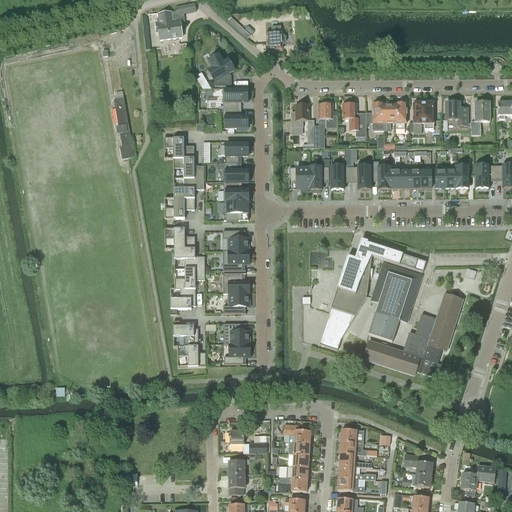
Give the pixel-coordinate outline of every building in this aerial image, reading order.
[(194,5),(175,9),(177,17),(196,13),(194,5)] [(180,24),(173,25),(172,14),(158,16),(159,26),(157,26),(157,30),(159,30),(160,42),(182,40),(180,24)] [(231,19),(228,23),(236,30),(239,27),(231,19)] [(281,33),(280,30),(273,30),(273,34),(266,34),(267,52),(268,52),(268,53),(271,55),(274,54),(276,52),(282,51),(282,46),(284,46),(286,44),(285,40),(284,38),(281,38),(281,33)] [(245,32),(241,35),(247,41),(250,37),(245,32)] [(215,57),(206,67),(212,72),(209,75),(219,84),(219,88),(234,88),(234,76),(231,74),(233,73),(231,71),(234,67),(224,59),(221,62),(215,57)] [(225,112),(238,112),(238,106),(239,106),(240,104),(247,104),(247,102),(249,102),(249,94),(247,94),(247,92),(222,92),(223,112),(225,112)] [(127,159),(134,158),(124,100),(114,102),(119,128),(116,128),(117,135),(120,135),(123,149),(122,149),(124,160),(127,159)] [(395,131),(400,131),(405,131),(405,125),(407,125),(407,106),(402,106),(400,104),(397,105),(396,106),(395,106),(395,131)] [(433,106),(432,106),(430,104),(427,104),(425,106),(414,106),(414,136),(421,136),(421,126),(424,125),(424,131),(433,131),(433,106)] [(511,120),(511,104),(497,105),(498,118),(499,118),(499,122),(504,122),(504,118),(511,118),(511,120)] [(384,133),(384,106),(383,106),(382,105),(379,105),(378,106),(372,106),(373,133),(384,133)] [(458,128),(467,128),(467,111),(459,111),(459,105),(446,105),(446,123),(458,122),(458,128)] [(490,124),(490,105),(474,105),(474,125),(471,125),(471,138),(480,138),(480,124),(490,124)] [(343,122),(349,121),(349,133),(356,133),(356,139),(357,139),(366,139),(366,116),(356,116),(356,106),(342,107),(343,122)] [(391,125),(395,125),(395,131),(395,106),(384,106),(384,133),(391,133),(391,125)] [(291,130),(302,129),(302,123),(309,123),(309,107),(296,107),(296,114),(291,114),(291,130)] [(325,122),(333,122),(332,107),(319,107),(319,128),(325,128),(325,122)] [(238,117),(238,112),(225,112),(225,131),(228,131),(234,131),(237,131),(237,133),(246,133),(246,131),(247,131),(247,118),(240,119),(239,117),(238,117)] [(195,161),(195,148),(184,148),(184,140),(175,140),(164,140),(164,150),(174,150),(174,161),(195,161)] [(247,158),(247,146),(247,144),(237,144),(238,146),(236,146),(236,142),(228,142),(228,146),(225,146),(225,161),(219,161),(219,165),(223,165),(226,165),(238,165),(238,160),(239,160),(241,158),(247,158)] [(358,166),(358,150),(345,150),(345,166),(358,166)] [(204,168),(200,168),(195,168),(195,161),(174,161),(173,170),(184,170),(184,180),(204,180),(204,168)] [(371,191),(370,164),(358,165),(358,169),(350,169),(350,182),(356,182),(356,183),(358,184),(358,191),(371,191)] [(511,164),(506,164),(506,168),(495,168),(495,181),(501,181),(501,182),(503,183),(503,190),(511,189),(511,164)] [(248,184),(248,172),(241,172),(239,171),(238,171),(238,165),(226,165),(226,184),(238,184),(238,185),(248,184)] [(456,166),(456,172),(456,190),(468,190),(468,166),(456,166)] [(490,181),(495,181),(495,168),(475,168),(475,190),(488,190),(488,183),(490,182),(490,181)] [(350,182),(350,169),(330,169),(330,191),(343,191),(343,185),(345,183),(345,182),(350,182)] [(378,170),(378,191),(390,191),(390,173),(390,169),(378,170)] [(309,194),(309,192),(309,170),(289,170),(289,183),(295,183),(296,185),(296,192),(301,192),(301,194),(309,194)] [(309,170),(309,192),(309,194),(319,194),(319,192),(321,192),(321,185),(323,183),(323,182),(328,182),(328,170),(309,170)] [(420,170),(410,171),(410,173),(410,191),(421,191),(420,173),(420,170)] [(435,190),(446,190),(446,173),(446,170),(435,170),(435,190)] [(446,173),(446,190),(456,190),(456,172),(446,173)] [(390,173),(390,191),(400,191),(400,173),(390,173)] [(410,191),(410,173),(400,173),(400,191),(410,191)] [(421,191),(431,191),(431,173),(420,173),(421,191)] [(204,180),(184,180),(184,190),(174,190),(174,199),(195,199),(195,192),(204,192),(204,188),(204,185),(204,180)] [(226,204),(248,204),(250,204),(250,195),(248,195),(248,192),(241,192),(239,190),(238,190),(238,185),(238,184),(226,184),(223,184),(224,204),(226,204)] [(195,199),(174,199),(174,210),(165,210),(165,221),(176,221),(185,221),(185,212),(195,212),(195,199)] [(248,215),(248,204),(226,204),(226,223),(240,223),(240,222),(239,222),(238,217),(240,217),(241,216),(248,215)] [(174,251),(195,251),(194,239),(184,239),(184,230),(164,231),(165,241),(174,241),(174,251)] [(248,253),(248,240),(242,240),(242,233),(222,233),(222,241),(228,241),(229,253),(248,253)] [(319,347),(328,350),(337,353),(341,342),(366,300),(372,258),(423,275),(426,264),(367,245),(368,244),(361,242),(355,261),(347,258),(319,347)] [(204,259),(200,259),(195,259),(195,251),(174,251),(174,261),(184,261),(184,271),(204,271),(204,259)] [(243,273),(243,266),(249,266),(248,253),(229,253),(223,253),(223,273),(243,273)] [(407,325),(422,278),(383,265),(370,303),(378,305),(368,337),(392,344),(399,322),(407,325)] [(181,292),(195,292),(195,283),(205,283),(204,271),(184,271),(185,281),(174,281),(174,292),(181,292)] [(249,295),(249,282),(243,282),(243,275),(223,275),(223,296),(229,296),(249,295)] [(195,292),(181,292),(181,301),(170,301),(170,318),(177,317),(177,312),(191,312),(191,309),(195,309),(195,292)] [(249,308),(249,295),(229,296),(229,308),(223,308),(223,316),(243,316),(243,309),(249,308)] [(369,343),(363,362),(414,378),(415,376),(416,374),(433,379),(436,371),(438,372),(441,373),(441,372),(442,370),(442,367),(443,367),(437,366),(442,352),(446,353),(463,303),(444,297),(440,309),(438,309),(436,315),(438,316),(437,321),(421,316),(415,336),(413,336),(413,338),(409,340),(407,339),(402,354),(385,348),(386,346),(382,345),(381,347),(369,343)] [(179,324),(173,324),(173,339),(183,339),(184,349),(198,349),(198,331),(194,332),(194,329),(179,329),(179,324)] [(249,346),(249,333),(243,333),(243,326),(223,326),(223,347),(229,347),(229,346),(249,346)] [(249,359),(249,346),(229,346),(229,347),(230,359),(224,359),(224,367),(244,366),(243,359),(249,359)] [(177,359),(188,359),(188,369),(206,369),(205,369),(205,356),(198,356),(198,349),(184,349),(177,349),(177,359)] [(295,437),(295,445),(310,446),(311,434),(307,434),(307,429),(296,428),(285,427),(284,437),(295,437)] [(356,445),(360,445),(367,446),(367,441),(356,440),(357,433),(342,432),(341,444),(356,445)] [(230,434),(230,447),(230,451),(243,451),(243,447),(244,447),(244,434),(230,434)] [(383,438),(382,446),(389,447),(390,439),(383,438)] [(367,454),(355,453),(356,445),(341,444),(340,456),(355,457),(377,459),(377,453),(367,452),(367,454)] [(295,445),(294,457),(309,458),(310,446),(295,445)] [(261,446),(249,446),(249,456),(261,456),(261,446)] [(371,466),(359,465),(354,465),(355,457),(340,456),(339,468),(354,470),(371,471),(371,466)] [(308,470),(309,458),(294,457),(293,469),(308,470)] [(417,470),(416,476),(431,478),(432,465),(415,464),(415,458),(405,457),(404,469),(417,470)] [(228,464),(229,478),(244,478),(244,464),(244,460),(236,460),(236,464),(228,464)] [(358,482),(375,483),(376,477),(365,477),(365,478),(354,477),(354,470),(339,468),(338,481),(358,482)] [(461,491),(466,492),(465,496),(467,498),(475,499),(477,483),(494,485),(496,470),(478,468),(477,478),(462,476),(461,491)] [(307,483),(308,470),(293,469),(287,469),(286,481),(307,483)] [(505,499),(506,473),(498,472),(497,498),(505,499)] [(430,490),(431,478),(416,476),(415,489),(430,490)] [(244,478),(229,478),(229,491),(229,497),(243,497),(243,491),(245,491),(244,478)] [(307,483),(286,481),(280,481),(280,485),(292,486),(291,494),(307,495),(307,483)] [(364,490),(358,489),(358,482),(338,481),(337,493),(352,494),(364,494),(364,490)] [(393,509),(401,510),(402,510),(402,502),(409,503),(410,498),(394,497),(393,509)] [(413,511),(417,511),(427,511),(429,500),(414,499),(413,511)] [(290,507),(289,511),(304,511),(305,503),(286,501),(285,507),(290,507)] [(357,510),(357,502),(338,501),(337,511),(362,511),(363,510),(357,510)]
